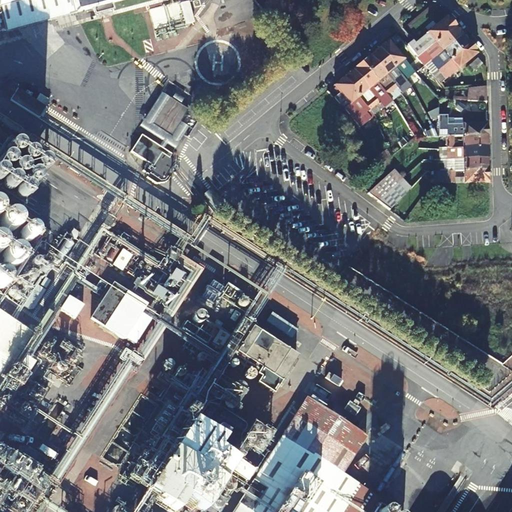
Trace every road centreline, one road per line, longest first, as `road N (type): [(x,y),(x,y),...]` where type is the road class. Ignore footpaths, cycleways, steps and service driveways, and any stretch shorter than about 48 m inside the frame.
road 1 (unclassified): [(511,436),(155,206)]
road 2 (residential): [(260,128),(400,230),(499,219)]
road 3 (residential): [(499,219),(494,56),(465,19)]
road 4 (residential): [(409,0),(260,128)]
road 5 (unclassified): [(155,206),(0,103)]
road 6 (residential): [(155,206),(260,128)]
